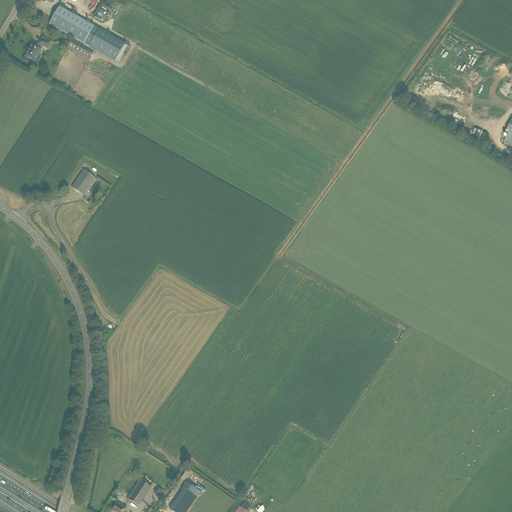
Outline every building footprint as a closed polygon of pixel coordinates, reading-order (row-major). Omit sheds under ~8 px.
[(115,62),(125,43),(59,7),(49,25),(73,38),(67,48),(88,60),(94,51),(86,47),(87,46),(115,62)] [(101,20),(106,13),(101,10),(97,17),(101,20)] [(34,61),(38,63),(41,57),(39,56),(41,52),(40,51),(42,47),(47,50),(50,44),(41,39),(38,44),(39,45),(37,47),(32,45),(30,49),(29,48),(27,52),(28,52),(26,56),(34,61)] [(503,143),(511,147),(511,119),(504,133),(508,135),(503,143)] [(473,129),(471,135),(482,139),(484,133),(473,129)] [(72,188),(83,196),(95,178),(84,170),(72,188)] [(184,483),(189,473),(186,471),(181,481),(184,483)] [(137,507),(153,484),(142,476),(126,499),(137,507)] [(172,511),(186,511),(200,493),(188,484),(169,510),(172,511)] [(250,501),(258,490),(255,488),(247,498),(250,501)] [(241,507),(239,506),(235,511),(246,511),(251,505),(245,501),(241,507)] [(112,511),(113,511),(121,511),(123,510),(125,510),(126,508),(119,503),(117,506),(116,505),(112,511)]
